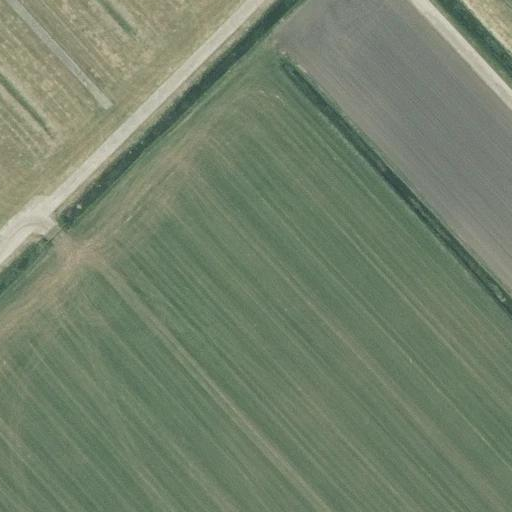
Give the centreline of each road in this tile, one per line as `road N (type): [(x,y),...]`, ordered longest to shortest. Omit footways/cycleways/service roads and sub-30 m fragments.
road 1 (track): [(257,0),(0,257)]
road 2 (track): [(107,109),(6,0)]
road 3 (track): [(511,101),(418,0)]
